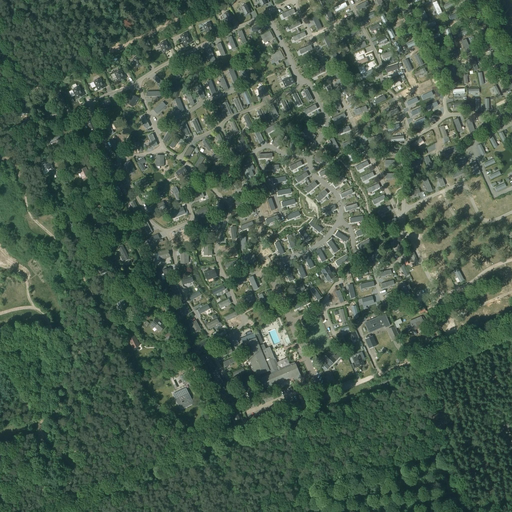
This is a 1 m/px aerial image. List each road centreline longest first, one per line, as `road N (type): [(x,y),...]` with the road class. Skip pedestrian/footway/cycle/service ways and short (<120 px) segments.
road 1 (track): [(20,158),(27,205),(83,278),(105,327),(106,352),(90,387),(0,496)]
road 2 (track): [(50,82),(227,437)]
road 3 (unclassified): [(46,511),(402,364)]
road 4 (track): [(27,92),(216,0)]
road 5 (track): [(40,433),(50,320),(37,307),(0,313)]
road 6 (track): [(451,507),(422,366)]
